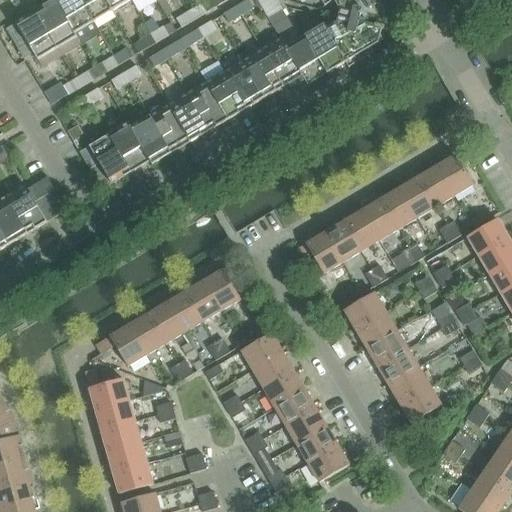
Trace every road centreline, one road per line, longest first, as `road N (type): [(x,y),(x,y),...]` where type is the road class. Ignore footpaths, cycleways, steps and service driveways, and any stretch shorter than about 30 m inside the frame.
road 1 (residential): [(442,31),(127,219),(102,220)]
road 2 (residential): [(421,511),(261,252)]
road 3 (residential): [(102,220),(31,123),(0,71),(0,56)]
road 4 (residential): [(511,149),(442,31)]
